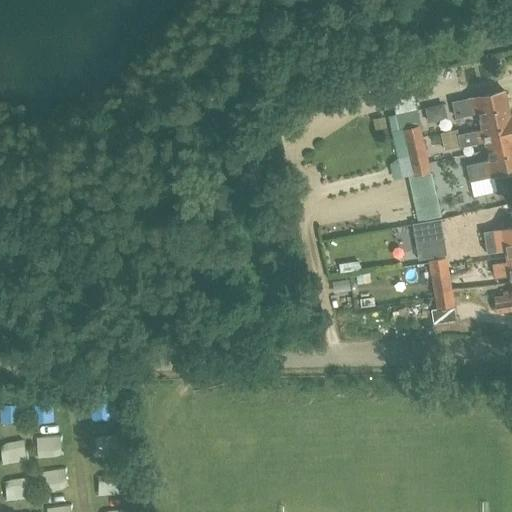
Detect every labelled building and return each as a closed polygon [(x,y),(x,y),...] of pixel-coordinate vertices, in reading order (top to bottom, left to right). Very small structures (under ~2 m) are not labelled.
[(435,78),(459,76),(457,56),(433,59),(435,78)] [(424,82),(403,83),(404,101),(425,100),(424,82)] [(480,124),(511,117),(510,115),(504,91),(451,103),(455,117),(477,112),(480,124)] [(310,95),(291,99),(295,116),(314,111),(310,95)] [(418,110),(395,115),(398,130),(401,130),(405,146),(424,141),(418,110)] [(486,150),(511,143),(511,121),(511,117),(480,124),(482,130),(457,135),(460,146),(484,141),(486,150)] [(409,161),(428,157),(424,141),(405,146),(409,161)] [(511,143),(486,150),(489,161),(467,166),(470,180),(481,178),(511,170),(511,143)] [(428,157),(409,161),(412,177),(431,173),(428,157)] [(364,200),(362,183),(337,185),(338,202),(364,200)] [(504,250),(505,257),(511,255),(511,227),(490,232),(484,233),(487,253),(504,250)] [(418,258),(446,252),(444,237),(416,241),(418,258)] [(510,281),(511,280),(511,255),(505,257),(506,263),(492,265),(494,276),(508,274),(510,281)] [(430,277),(449,274),(446,256),(427,260),(430,277)] [(449,274),(430,277),(433,293),(452,290),(449,274)] [(334,292),(351,289),(349,278),(332,281),(334,292)] [(511,294),(500,296),(494,297),(496,312),(503,311),(511,309),(511,280),(510,281),(511,294)] [(452,290),(433,293),(435,308),(431,309),(434,322),(455,319),(453,306),(455,306),(452,290)]
